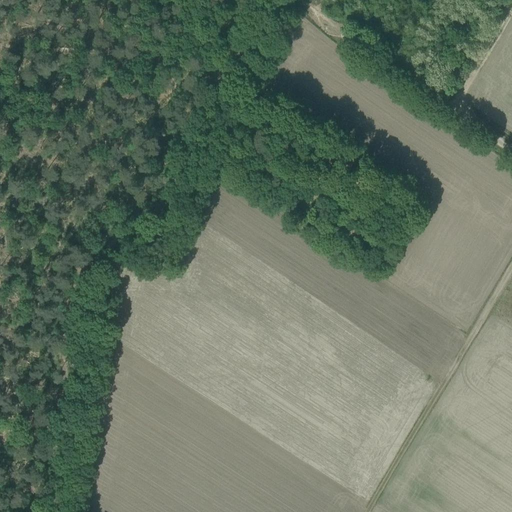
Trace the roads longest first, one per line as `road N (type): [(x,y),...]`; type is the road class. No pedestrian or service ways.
road 1 (track): [(365,511),(511,267)]
road 2 (unclassified): [(511,147),(279,0)]
